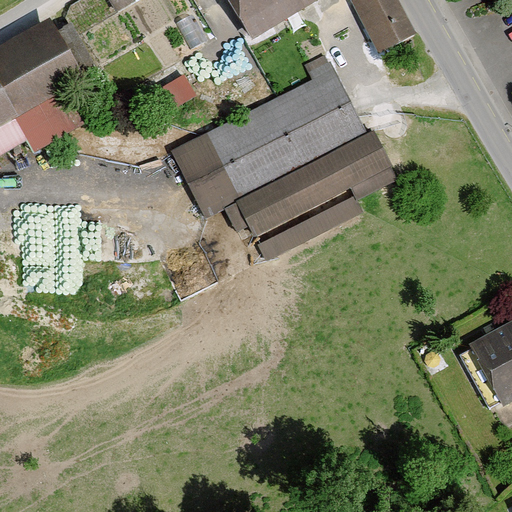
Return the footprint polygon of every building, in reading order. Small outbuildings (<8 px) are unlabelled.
[(80,0),(73,5),(88,30),(137,0),(80,0)] [(220,0),(246,42),(314,0),(220,0)] [(392,0),(344,0),(345,0),(375,57),(412,37),(392,0)] [(40,37),(0,61),(0,150),(18,139),(29,156),(69,131),(48,97),(69,84),(51,54),(40,37)] [(332,71),(169,149),(199,211),(233,195),(265,262),(362,215),(354,199),(386,183),(358,125),(332,71)] [(191,94),(180,73),(141,95),(153,115),(191,94)] [(511,318),(464,347),(499,407),(511,399),(511,318)]
